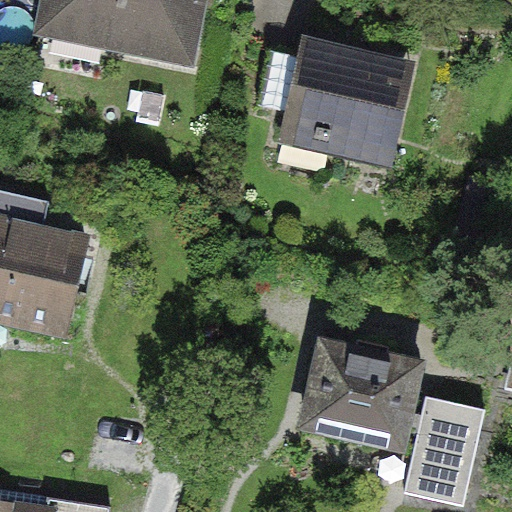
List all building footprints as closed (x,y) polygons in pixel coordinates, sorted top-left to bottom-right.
[(203,0),(0,0),(0,1),(50,12),(46,32),(190,62),(203,0)] [(401,65),(305,42),(284,132),(380,155),(401,65)] [(505,192),(475,185),(466,225),(496,232),(505,192)] [(51,205),(0,192),(0,317),(67,334),(89,246),(43,234),(51,205)] [(317,335),(295,429),(402,453),(423,359),(317,335)] [(484,410),(425,396),(403,493),(462,506),(484,410)]
